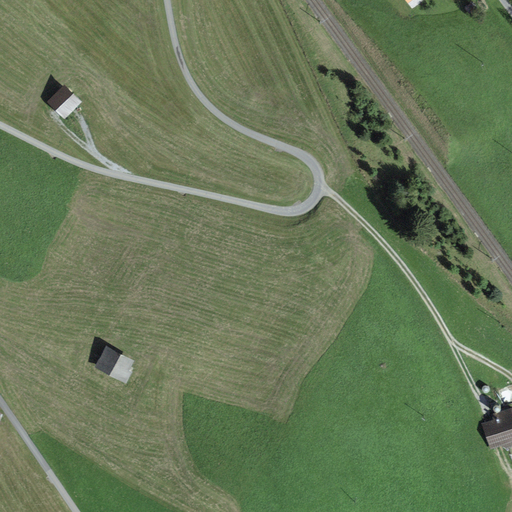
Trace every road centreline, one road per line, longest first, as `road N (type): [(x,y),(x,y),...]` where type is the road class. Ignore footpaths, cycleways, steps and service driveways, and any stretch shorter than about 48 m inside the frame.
road 1 (residential): [(167,0),(178,54),(200,96),(239,128),(313,164),(319,189),(308,204),(279,210),(109,174),(0,125)]
road 2 (track): [(487,413),(414,282),(359,218),(319,189)]
road 3 (residential): [(0,401),(75,511)]
